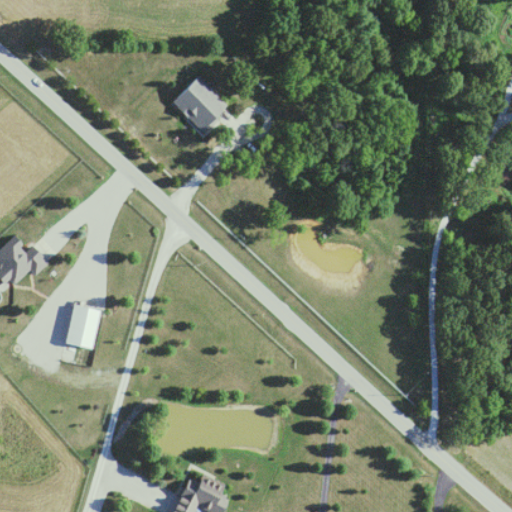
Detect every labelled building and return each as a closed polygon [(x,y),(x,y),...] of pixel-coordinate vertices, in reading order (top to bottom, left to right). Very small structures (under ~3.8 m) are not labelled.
[(166,102),(195,129),(219,103),(190,76),(166,102)] [(496,187),(511,177),(511,151),(485,167),(496,187)] [(18,252),(15,243),(0,247),(0,253),(7,279),(40,270),(33,248),(18,252)] [(98,312),(67,305),(59,344),(85,349),(87,337),(93,338),(98,312)] [(189,511),(192,506),(204,511),(213,511),(221,497),(214,493),(218,483),(195,472),(190,483),(180,479),(168,503),(175,506),(172,511),(189,511)]
